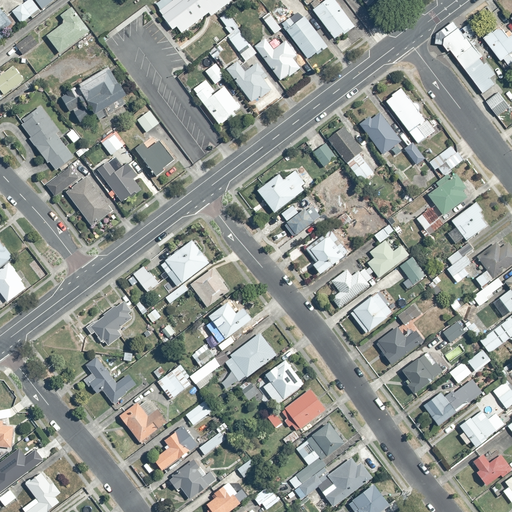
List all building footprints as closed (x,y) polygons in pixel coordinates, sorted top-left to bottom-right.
[(26,0),(11,11),(20,24),(53,0),(26,0)] [(334,0),(326,0),(312,11),(334,40),(353,26),(334,0)] [(1,32),(12,24),(0,6),(0,39),(5,37),(1,32)] [(88,31),(71,7),(59,16),(64,22),(46,36),(58,53),(88,31)] [(327,48),(299,10),(280,23),(308,61),(327,48)] [(226,26),(212,38),(217,44),(239,27),(227,12),(219,18),(226,26)] [(281,29),(268,12),(261,18),(274,34),(281,29)] [(49,16),(32,28),(37,35),(53,23),(49,16)] [(481,56),(482,55),(474,45),(477,42),(473,36),(476,33),(469,24),(460,31),(457,27),(442,38),(442,46),(447,52),(449,51),(463,70),(464,69),(481,56)] [(500,61),(511,52),(511,34),(509,29),(504,33),(499,26),(483,39),(500,61)] [(256,53),(238,30),(228,38),(245,61),(256,53)] [(30,33),(15,44),(24,55),(38,43),(30,33)] [(272,50),(264,39),(253,46),(279,80),(287,74),(289,76),(299,68),(291,58),(295,54),(285,41),(272,50)] [(103,49),(97,41),(85,50),(91,58),(103,49)] [(511,64),(511,55),(510,53),(503,59),(509,67),(511,64)] [(481,56),(464,69),(482,93),(499,80),(481,56)] [(250,102),(268,87),(259,76),(263,73),(256,63),(244,72),(236,62),(226,70),(250,102)] [(225,77),(215,63),(204,71),(214,84),(225,77)] [(0,96),(23,80),(13,65),(0,74),(0,96)] [(105,67),(65,91),(66,94),(61,98),(75,122),(90,114),(91,116),(96,114),(100,121),(127,104),(105,67)] [(228,122),(237,115),(234,112),(240,108),(223,86),(215,93),(205,80),(191,90),(218,125),(225,119),(228,122)] [(428,138),(419,125),(425,120),(402,90),(387,101),(410,131),(419,144),(428,138)] [(497,91),(484,100),(496,116),(509,107),(497,91)] [(58,131),(38,105),(18,122),(31,138),(29,140),(54,171),(72,157),(54,134),(58,131)] [(400,142),(376,109),(357,123),(382,155),(400,142)] [(158,123),(149,110),(136,120),(146,132),(158,123)] [(342,125),(332,132),(352,157),(361,150),(342,125)] [(124,144),(116,132),(101,142),(110,155),(124,144)] [(173,161),(157,141),(146,150),(141,143),(134,150),(155,176),(173,161)] [(336,158),(325,142),(312,152),(323,167),(336,158)] [(423,159),(412,143),(403,149),(415,165),(423,159)] [(462,160),(451,145),(429,162),(434,169),(437,167),(443,175),(462,160)] [(374,171),(361,156),(348,167),(361,182),(374,171)] [(115,171),(107,161),(96,169),(120,203),(139,189),(133,180),(138,177),(128,162),(115,171)] [(79,178),(70,166),(46,183),(55,196),(79,178)] [(307,187),(294,170),(281,179),(277,174),(255,191),(272,213),(307,187)] [(451,180),(446,175),(436,183),(439,187),(427,196),(442,215),(466,197),(460,190),(464,187),(456,176),(451,180)] [(111,211),(86,176),(65,192),(90,226),(111,211)] [(282,224),(292,237),(317,219),(307,205),(301,197),(280,214),(285,221),(282,224)] [(343,210),(335,200),(324,208),(332,219),(343,210)] [(468,241),(488,225),(479,214),(483,211),(476,203),(453,222),(456,227),(468,241)] [(443,224),(430,207),(415,218),(428,235),(443,224)] [(350,219),(344,212),(332,221),(338,229),(350,219)] [(395,231),(397,234),(403,230),(394,218),(388,223),(395,231)] [(395,231),(388,223),(373,234),(380,243),(395,231)] [(459,248),(468,241),(456,227),(448,233),(457,244),(459,248)] [(347,253),(329,230),(307,248),(317,261),(311,265),(318,275),(347,253)] [(468,241),(459,248),(460,249),(449,258),(453,264),(448,269),(454,277),(473,262),(467,255),(476,247),(470,239),(468,241)] [(207,262),(190,240),(164,261),(168,266),(163,270),(176,287),(207,262)] [(393,251),(385,240),(369,252),(373,258),(367,263),(378,278),(408,255),(401,245),(393,251)] [(0,265),(11,257),(0,242),(0,265)] [(481,265),(492,279),(511,262),(511,251),(505,242),(499,247),(496,244),(477,259),(481,265)] [(425,275),(411,256),(398,266),(412,285),(425,275)] [(340,276),(324,287),(339,308),(375,284),(357,258),(336,272),(340,276)] [(25,287),(8,263),(0,268),(0,293),(6,301),(25,287)] [(158,283),(143,265),(132,275),(147,292),(158,283)] [(228,291),(211,268),(189,285),(206,307),(228,291)] [(500,301),(506,309),(510,314),(511,312),(511,274),(503,282),(508,289),(497,297),(500,301)] [(503,284),(497,277),(471,297),(479,306),(491,296),(490,295),(503,284)] [(188,290),(184,284),(165,297),(169,303),(188,290)] [(393,312),(376,290),(350,310),(367,332),(393,312)] [(238,311),(230,300),(207,317),(224,339),(250,319),(242,308),(238,311)] [(128,314),(131,311),(122,301),(116,307),(114,305),(96,321),(95,319),(86,328),(91,334),(92,332),(106,347),(120,335),(116,330),(131,317),(128,314)] [(419,315),(412,304),(396,314),(403,325),(419,315)] [(477,307),(470,304),(465,318),(472,321),(477,307)] [(161,316),(156,309),(146,314),(151,322),(161,316)] [(511,315),(479,340),(489,353),(511,335),(511,315)] [(463,331),(456,322),(442,332),(449,342),(455,338),(463,331)] [(470,323),(469,322),(465,324),(473,336),(479,333),(472,322),(470,323)] [(175,333),(169,324),(163,328),(169,337),(175,333)] [(403,336),(396,326),(374,342),(390,364),(422,341),(413,328),(403,336)] [(88,342),(81,331),(75,336),(82,346),(88,342)] [(224,362),(239,382),(275,355),(258,333),(226,357),(222,352),(205,365),(189,376),(199,390),(215,378),(210,372),(220,365),(224,362)] [(213,356),(204,344),(191,355),(200,366),(213,356)] [(489,360),(482,350),(466,361),(473,371),(489,360)] [(431,364),(423,353),(399,370),(405,379),(403,380),(412,394),(442,372),(434,362),(431,364)] [(111,372),(97,355),(87,364),(93,371),(85,378),(97,392),(102,388),(119,408),(126,402),(121,397),(137,383),(128,373),(119,381),(111,372)] [(303,384),(284,359),(264,375),(269,382),(262,388),(275,404),(303,384)] [(470,373),(462,362),(449,372),(457,383),(470,373)] [(187,374),(180,364),(156,382),(170,400),(190,384),(184,376),(187,374)] [(480,391),(470,378),(444,397),(440,391),(421,405),(437,426),(450,417),(448,415),(480,391)] [(511,404),(511,386),(506,379),(492,390),(506,409),(511,404)] [(258,393),(248,380),(238,387),(248,400),(258,393)] [(324,410),(309,389),(283,408),(299,429),(324,410)] [(166,422),(144,395),(118,417),(139,443),(166,422)] [(212,411),(205,400),(185,415),(192,425),(212,411)] [(457,426),(462,432),(458,435),(465,444),(469,441),(474,448),(504,424),(494,412),(488,417),(480,407),(457,426)] [(272,411),(265,416),(273,428),(281,423),(272,411)] [(0,447),(11,448),(13,426),(1,425),(2,420),(0,419),(0,447)] [(295,489),(323,468),(318,461),(325,456),(343,443),(328,422),(310,436),(295,448),(308,465),(288,480),(295,489)] [(197,444),(182,425),(163,439),(168,447),(152,459),(160,470),(197,444)] [(293,430),(281,440),(287,447),(299,437),(293,430)] [(226,438),(220,431),(198,447),(204,455),(226,438)] [(488,462),(481,453),(471,461),(478,470),(474,473),(485,487),(499,475),(501,477),(510,470),(498,455),(488,462)] [(350,457),(328,474),(330,477),(329,477),(333,483),(321,492),(332,507),(371,477),(360,462),(356,465),(350,457)] [(203,473),(193,459),(166,479),(175,490),(179,488),(188,500),(215,479),(208,469),(203,473)] [(249,459),(237,468),(245,478),(257,469),(249,459)] [(323,468),(295,489),(302,498),(329,477),(330,477),(328,474),(323,468)] [(50,484),(39,471),(23,484),(35,498),(21,509),(23,511),(45,511),(58,502),(53,497),(59,492),(52,483),(50,484)] [(511,475),(504,482),(508,487),(502,491),(511,503),(511,502),(511,475)] [(241,488),(233,477),(213,492),(215,495),(202,505),(207,511),(226,511),(248,497),(241,488)] [(350,500),(356,510),(352,511),(379,511),(388,506),(372,484),(350,500)] [(279,499),(269,486),(255,496),(266,509),(279,499)] [(16,497),(8,487),(0,493),(0,500),(4,506),(16,497)]
